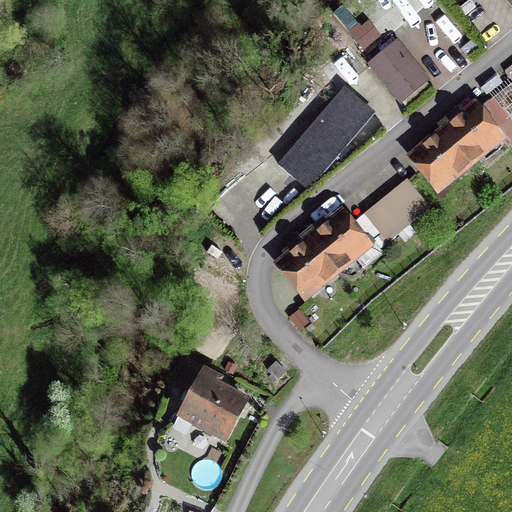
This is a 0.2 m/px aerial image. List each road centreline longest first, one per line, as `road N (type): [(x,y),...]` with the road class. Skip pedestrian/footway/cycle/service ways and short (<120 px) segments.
road 1 (residential): [(511,40),(238,257),(291,350),(378,418)]
road 2 (primary): [(378,418),(511,256)]
